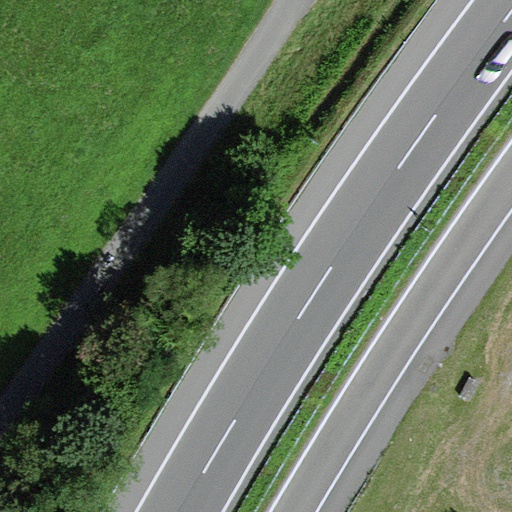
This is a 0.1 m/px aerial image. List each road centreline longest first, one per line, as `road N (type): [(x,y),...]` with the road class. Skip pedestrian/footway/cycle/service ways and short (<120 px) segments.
road 1 (motorway): [(511,12),(360,221),(179,511)]
road 2 (track): [(291,0),(0,427)]
road 3 (trunk): [(295,511),(511,176)]
